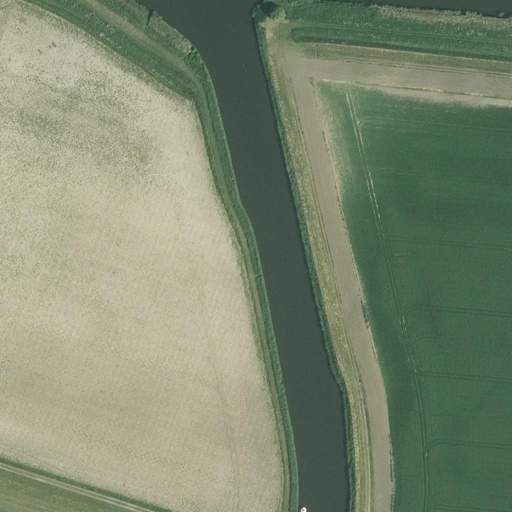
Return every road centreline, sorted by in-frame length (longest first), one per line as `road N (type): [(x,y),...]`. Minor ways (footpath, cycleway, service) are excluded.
road 1 (track): [(286,511),(290,488),(252,270),(188,67)]
road 2 (track): [(0,465),(143,511)]
road 3 (track): [(188,67),(64,0)]
